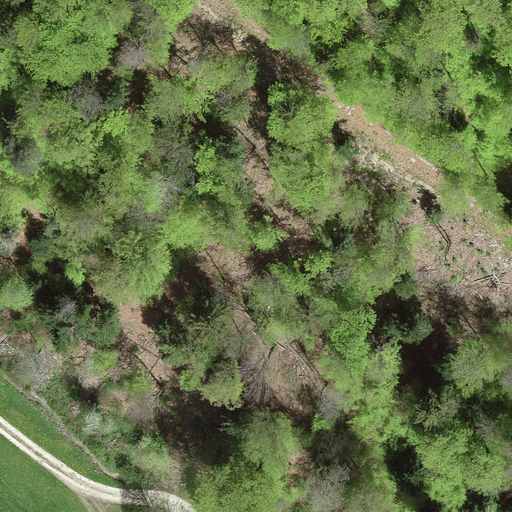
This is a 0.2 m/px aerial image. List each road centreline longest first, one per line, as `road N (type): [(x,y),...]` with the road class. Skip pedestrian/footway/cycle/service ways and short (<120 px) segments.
road 1 (track): [(220,0),(511,238)]
road 2 (track): [(187,511),(165,499),(92,488),(0,422)]
